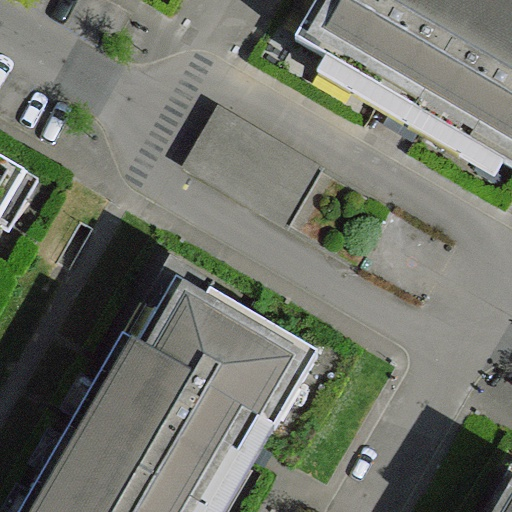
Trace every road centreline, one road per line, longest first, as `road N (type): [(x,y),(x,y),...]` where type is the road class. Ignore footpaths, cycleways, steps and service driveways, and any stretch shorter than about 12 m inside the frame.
road 1 (residential): [(129,101),(142,175),(455,358),(486,305)]
road 2 (residential): [(129,101),(199,76),(510,245),(486,305)]
road 3 (residential): [(0,25),(129,101)]
